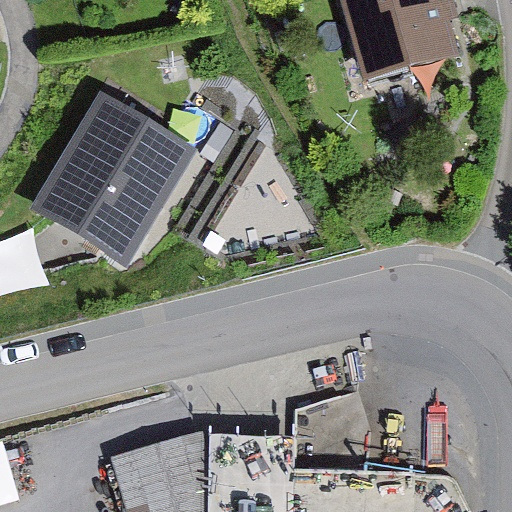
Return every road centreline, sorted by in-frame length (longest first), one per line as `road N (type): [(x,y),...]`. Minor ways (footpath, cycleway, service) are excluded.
road 1 (tertiary): [(0,396),(397,299),(466,307)]
road 2 (residential): [(466,307),(511,168)]
